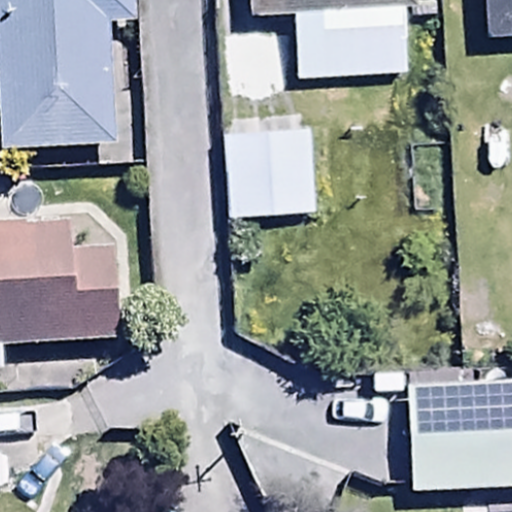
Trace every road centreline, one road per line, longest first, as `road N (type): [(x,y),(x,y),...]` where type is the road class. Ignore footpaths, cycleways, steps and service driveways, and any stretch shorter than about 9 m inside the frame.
road 1 (residential): [(169,0),(190,346)]
road 2 (residential): [(190,346),(0,390)]
road 3 (residential): [(359,394),(190,346)]
